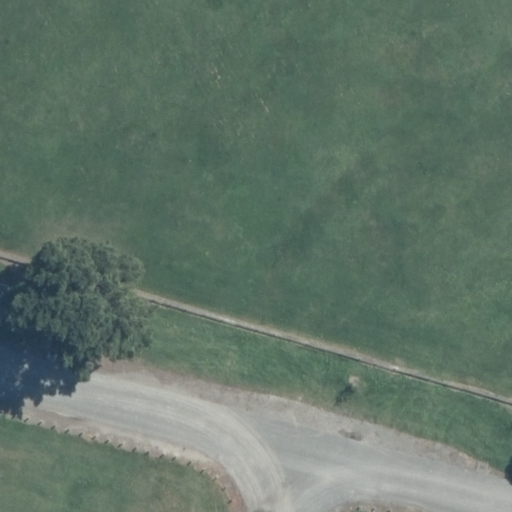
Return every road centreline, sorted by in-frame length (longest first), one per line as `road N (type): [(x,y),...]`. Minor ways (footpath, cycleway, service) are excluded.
road 1 (unclassified): [(0,370),(283,441)]
road 2 (unclassified): [(283,441),(431,487),(511,497)]
